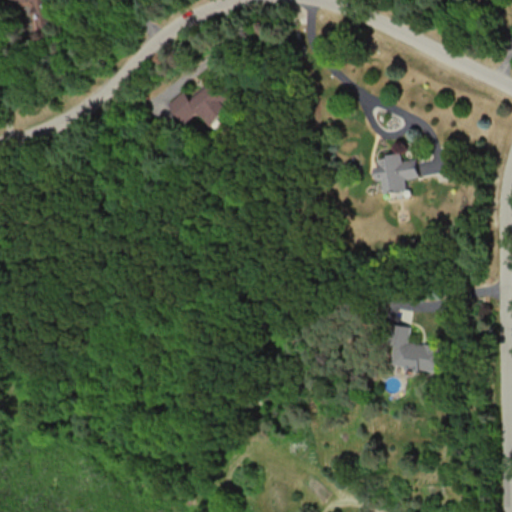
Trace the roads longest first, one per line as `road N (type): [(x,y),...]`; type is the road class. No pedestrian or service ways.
road 1 (residential): [(0,145),(66,120),(182,24),(254,1),(364,17),(511,89)]
road 2 (residential): [(511,163),(503,223),(508,511)]
